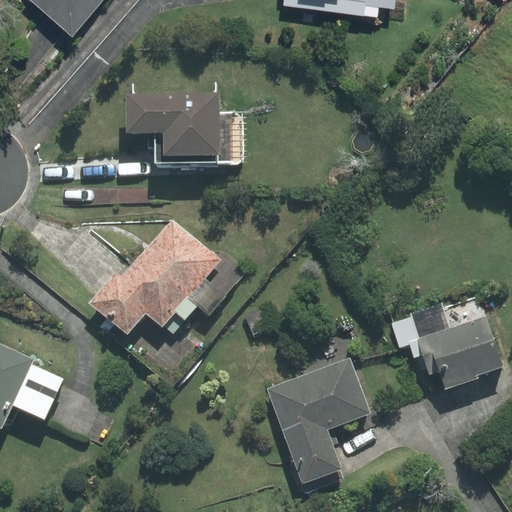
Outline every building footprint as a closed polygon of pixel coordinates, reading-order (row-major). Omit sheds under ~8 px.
[(48,0),(83,29),(107,0),(48,0)] [(294,0),(388,10),(389,0),(407,2),(406,0),(294,0)] [(178,157),(234,157),(233,92),(136,93),(137,132),(178,131),(178,157)] [(124,273),(99,304),(138,336),(156,315),(172,328),(185,313),(195,322),(211,302),(201,294),(228,261),(178,221),(131,278),(124,273)] [(488,376),(511,368),(511,363),(495,316),(426,340),(438,375),(449,371),(456,391),(489,380),(488,376)] [(0,423),(13,429),(24,405),(42,365),(45,359),(0,339),(0,423)] [(337,431),(380,413),(357,357),(274,390),(313,486),(353,469),(337,431)] [(55,419),(73,379),(42,365),(24,405),(55,419)]
